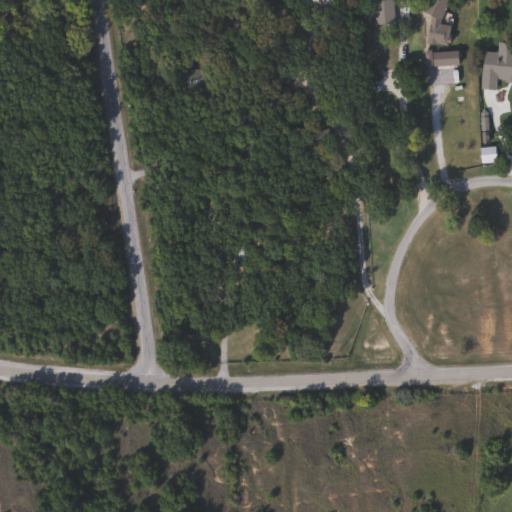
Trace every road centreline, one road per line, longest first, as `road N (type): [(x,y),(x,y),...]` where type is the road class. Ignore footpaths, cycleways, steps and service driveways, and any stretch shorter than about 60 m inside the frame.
road 1 (residential): [(511,371),(269,382),(0,360)]
road 2 (residential): [(156,376),(100,0)]
road 3 (residential): [(420,377),(392,302),(402,249),(442,194),(470,182),(511,181)]
